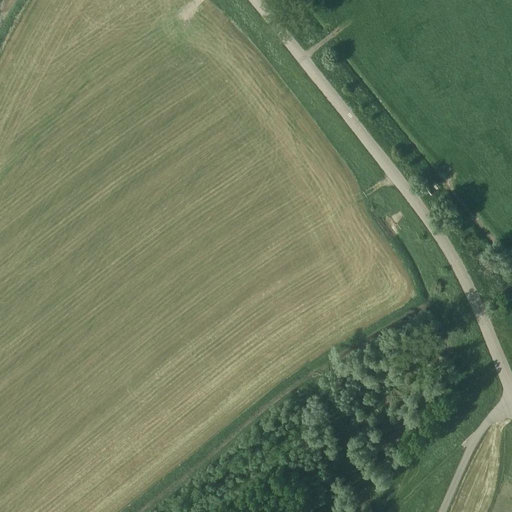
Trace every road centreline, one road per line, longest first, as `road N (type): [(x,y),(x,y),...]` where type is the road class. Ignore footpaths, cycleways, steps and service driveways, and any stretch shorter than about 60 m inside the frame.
road 1 (unclassified): [(511,389),(473,296),(424,216),(252,0)]
road 2 (unclassified): [(443,511),(475,435),(511,395)]
